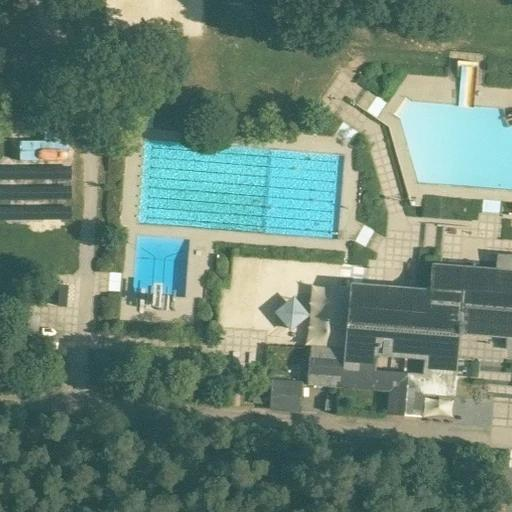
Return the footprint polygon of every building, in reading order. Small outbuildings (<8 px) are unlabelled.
[(511,256),(496,255),(494,274),(492,298),(508,299),(505,337),(511,337),(511,256)] [(427,376),(405,374),(404,394),(453,398),(458,336),(461,336),(461,333),(461,329),(459,328),(460,317),(475,318),(477,296),(469,295),(471,272),(438,269),(436,291),(428,291),(427,305),(363,300),(361,325),(358,356),(360,356),(375,357),(429,361),(427,376)] [(483,335),(505,337),(508,299),(492,298),(494,274),(471,272),(469,295),(477,296),(475,318),(460,317),(459,328),(461,329),(461,333),(483,335)] [(363,300),(353,299),(351,325),(361,325),(363,300)] [(289,300),(272,315),(287,334),(305,319),(289,300)] [(343,351),(309,348),(306,386),(389,393),(391,374),(374,372),(375,357),(360,356),(358,373),(341,371),(343,351)] [(302,386),(270,383),(268,410),(299,412),(302,386)] [(420,405),(403,404),(402,415),(419,417),(420,405)]
